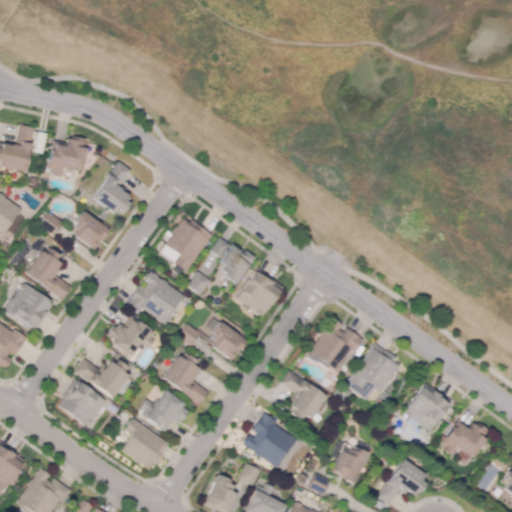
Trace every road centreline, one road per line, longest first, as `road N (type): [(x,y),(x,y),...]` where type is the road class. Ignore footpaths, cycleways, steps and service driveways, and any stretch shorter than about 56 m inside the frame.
road 1 (residential): [(0,92),(112,125),(511,410)]
road 2 (residential): [(14,407),(183,171)]
road 3 (residential): [(159,507),(322,274)]
road 4 (residential): [(0,397),(167,511)]
